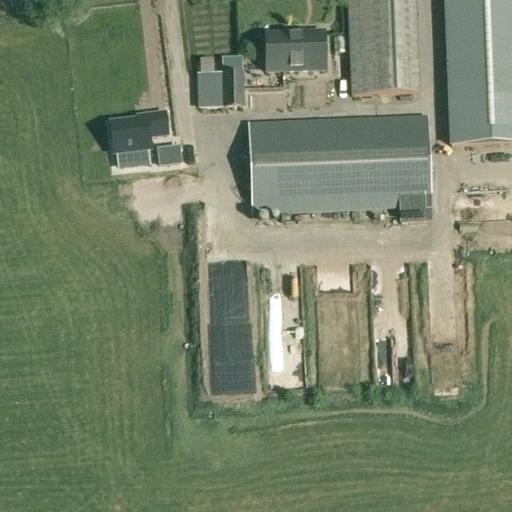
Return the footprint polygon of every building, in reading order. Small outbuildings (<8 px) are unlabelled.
[(418,96),(413,0),(347,0),(352,98),(418,96)] [(446,76),(449,149),(511,146),(511,0),(443,0),(447,76),(446,76)] [(324,35),(265,37),(266,76),(325,74),(324,35)] [(244,75),(222,76),(222,112),(244,112),(244,75)] [(109,126),(113,157),(151,152),(149,139),(168,137),(165,115),(141,118),(141,121),(109,126)] [(252,217),(399,211),(400,226),(431,225),(427,119),(248,127),(252,217)] [(352,288),(334,286),(332,308),(350,310),(352,288)] [(327,328),(328,352),(356,351),(355,326),(327,328)] [(413,345),(377,347),(377,361),(413,359),(413,345)]
